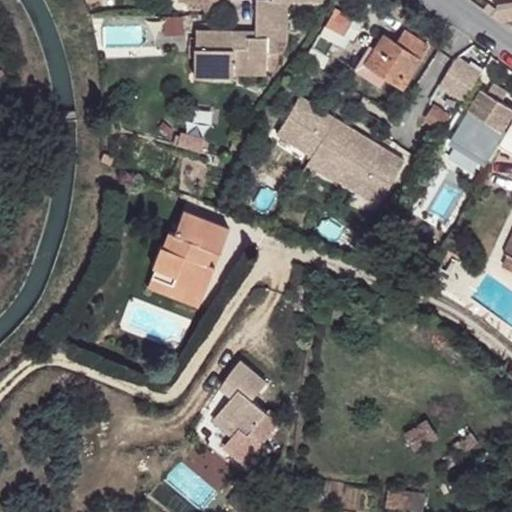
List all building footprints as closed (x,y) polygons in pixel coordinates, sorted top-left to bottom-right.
[(269,12),(269,0),(256,0),(256,30),(256,36),(234,36),(234,30),(196,29),(196,47),(194,47),(194,57),(194,75),(212,75),(212,81),(233,81),(233,73),(266,73),(266,68),(274,69),(278,62),(278,51),(282,52),(287,41),(287,12),(269,12)] [(269,0),(269,12),(287,12),(287,0),(269,0)] [(497,8),(493,15),(501,21),(511,19),(511,2),(497,5),(497,8)] [(497,8),(488,3),(484,9),(493,15),(497,8)] [(213,6),(204,6),(204,14),(213,14),(213,6)] [(351,17),(334,9),(320,35),(338,44),(343,33),(351,17)] [(361,22),(351,17),(343,33),(353,38),(361,22)] [(429,46),(405,31),(397,43),(385,35),(376,48),(366,63),(386,76),(403,88),(421,59),(420,58),(429,46)] [(366,63),(376,48),(370,45),(354,68),(381,85),(386,76),(366,63)] [(327,57),(312,48),(307,57),(323,65),(327,57)] [(440,84),(435,95),(459,110),(476,83),(451,67),(440,84)] [(510,93),(496,85),(490,94),(484,90),(463,125),(497,146),(506,132),(503,130),(511,116),(511,107),(504,103),(510,93)] [(404,161),(299,96),(276,133),(309,153),(307,156),(310,158),(314,152),(336,165),(342,156),(346,158),(334,177),(377,203),(404,161)] [(435,105),(426,119),(441,129),(450,115),(435,105)] [(511,124),(498,149),(511,158),(511,124)] [(336,165),(314,152),(310,158),(308,161),(334,177),(346,158),(342,156),(336,165)] [(220,251),(229,227),(183,210),(174,232),(169,230),(163,245),(160,244),(152,266),(155,267),(175,274),(173,279),(204,291),(214,264),(207,262),(212,248),(220,251)] [(379,237),(386,226),(374,220),(367,231),(379,237)] [(214,264),(220,251),(212,248),(207,262),(214,264)] [(199,305),(204,291),(173,279),(175,274),(155,267),(148,285),(199,305)] [(308,310),(311,286),(298,284),(295,308),(308,310)] [(232,370),(221,386),(233,396),(219,412),(248,436),(250,433),(262,443),(283,419),(270,408),(268,410),(254,398),(268,381),(241,359),(232,370)] [(248,436),(219,412),(213,419),(242,443),(248,436)]
